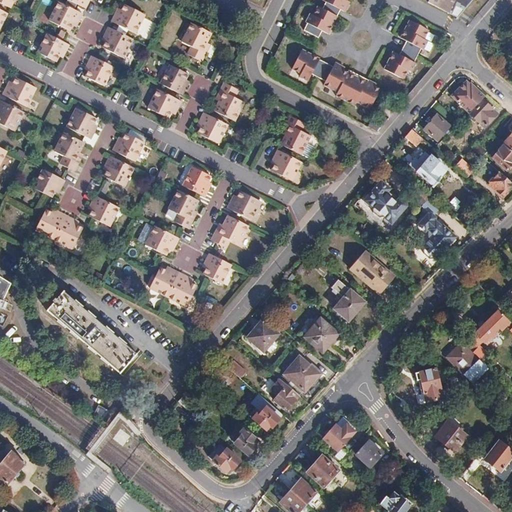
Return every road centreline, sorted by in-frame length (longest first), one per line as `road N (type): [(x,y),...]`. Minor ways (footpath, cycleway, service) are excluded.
road 1 (residential): [(350,377),(257,482),(237,494),(217,492),(163,449),(149,417),(322,215)]
road 2 (residential): [(511,213),(350,377)]
road 3 (unclassified): [(285,0),(258,53),(259,77),(380,146)]
road 4 (residential): [(350,377),(398,438),(481,511)]
road 5 (unknown): [(185,376),(76,283)]
road 6 (residential): [(380,146),(462,54)]
